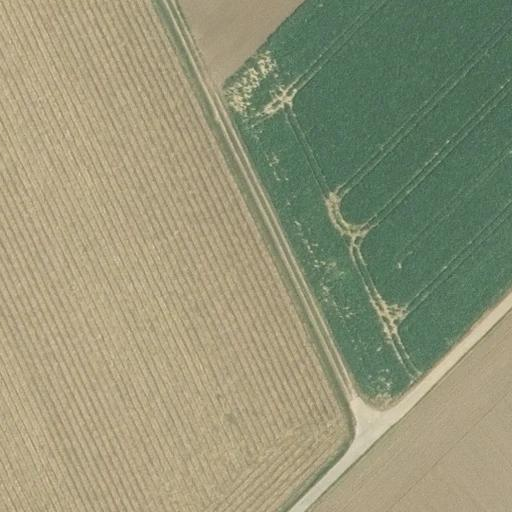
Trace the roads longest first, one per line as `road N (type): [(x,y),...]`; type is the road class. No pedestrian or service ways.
road 1 (track): [(370,435),(168,0)]
road 2 (track): [(511,295),(294,511)]
